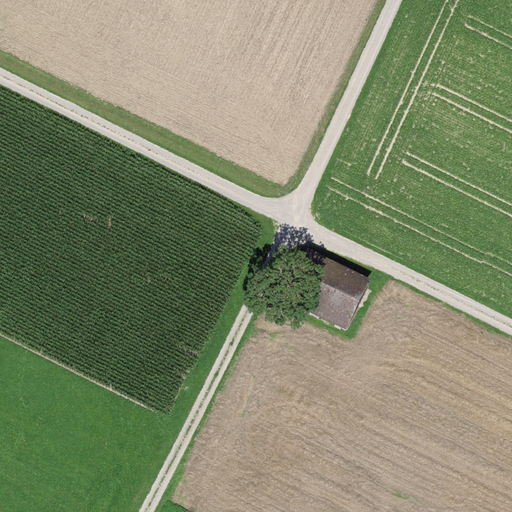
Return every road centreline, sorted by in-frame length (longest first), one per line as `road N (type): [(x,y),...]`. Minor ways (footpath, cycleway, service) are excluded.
road 1 (track): [(0,73),(511,326)]
road 2 (track): [(152,511),(398,0)]
